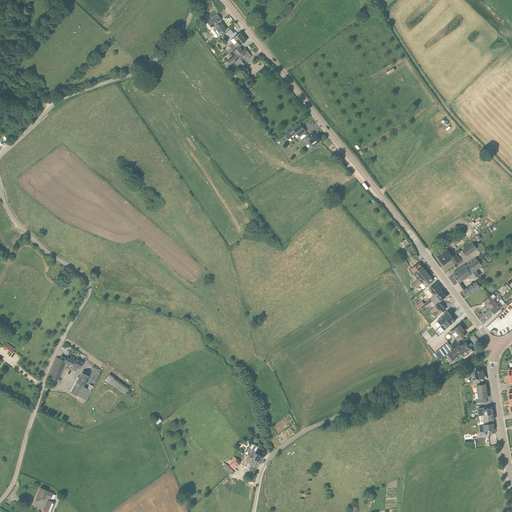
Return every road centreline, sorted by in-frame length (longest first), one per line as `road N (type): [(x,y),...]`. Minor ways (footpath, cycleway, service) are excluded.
road 1 (tertiary): [(494,344),(223,0)]
road 2 (unclassified): [(0,500),(15,477),(46,369),(89,285),(13,218),(0,187)]
road 3 (unclassified): [(494,344),(442,375),(292,438),(261,470),(253,511)]
road 4 (unclassified): [(0,154),(62,98),(145,69),(184,27),(191,0)]
road 5 (track): [(511,176),(447,109),(369,0)]
road 6 (tertiary): [(511,484),(492,364),(498,348)]
